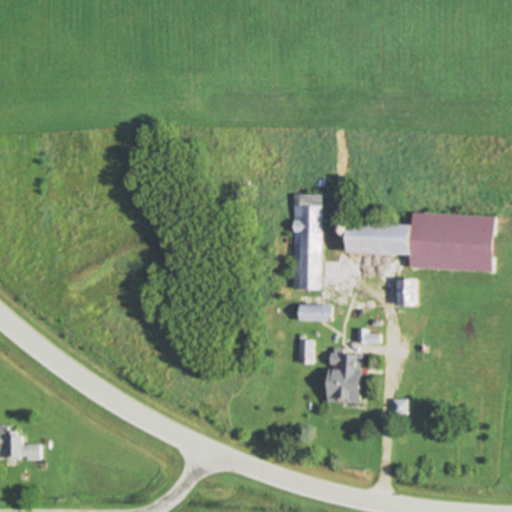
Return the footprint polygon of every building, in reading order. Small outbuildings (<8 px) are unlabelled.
[(323,196),(294,196),(292,291),(321,291),(323,196)] [(493,273),(495,218),(413,214),(411,269),(493,273)] [(410,256),(410,225),(346,225),(346,255),(410,256)] [(416,307),(416,281),(396,281),(397,307),(416,307)] [(298,323),(331,323),(332,307),(299,306),(298,323)] [(357,346),(380,346),(380,335),(368,335),(368,331),(358,330),(357,346)] [(314,342),(299,342),(299,365),(314,365),(314,342)] [(326,403),(359,406),(363,356),(343,355),(344,350),(332,349),(331,369),(328,369),(326,403)] [(407,401),(392,401),(392,417),(408,417),(407,401)] [(0,427),(0,461),(41,461),(40,446),(19,447),(19,433),(8,433),(8,427),(0,427)]
